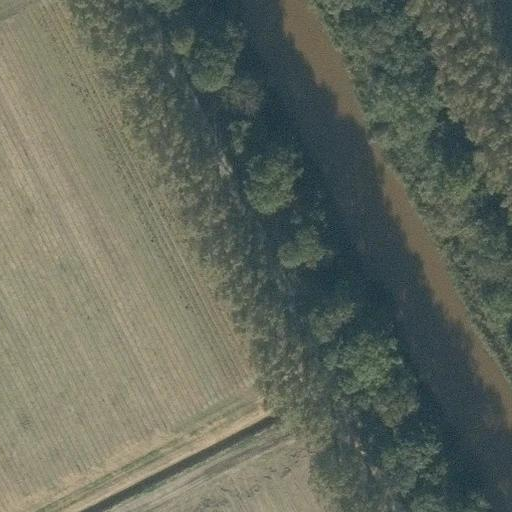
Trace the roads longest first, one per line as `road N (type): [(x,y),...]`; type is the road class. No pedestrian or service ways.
road 1 (unclassified): [(395,511),(136,0)]
road 2 (unclassified): [(511,190),(415,0)]
